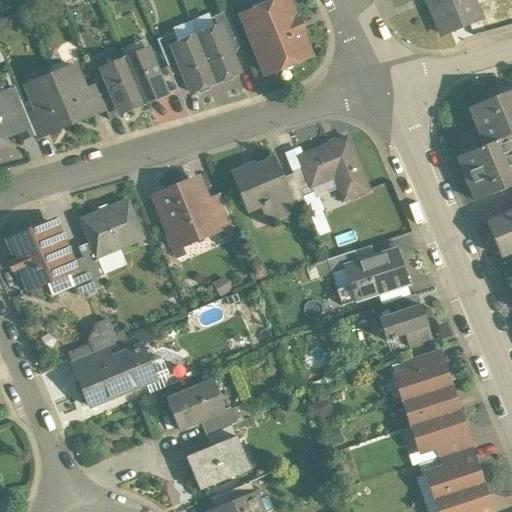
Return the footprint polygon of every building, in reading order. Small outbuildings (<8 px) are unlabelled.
[(428,0),(432,8),(430,9),(440,35),(478,19),(470,0),(428,0)] [(286,1),(260,11),(256,9),(243,14),(242,18),(240,19),(263,75),(265,74),(269,76),(281,71),(283,67),(308,56),(299,34),(302,33),(297,22),(294,23),(286,1)] [(225,13),(214,18),(219,30),(220,30),(231,57),(239,48),(225,13)] [(219,30),(196,39),(214,84),(238,74),(231,57),(220,30),(219,30)] [(168,36),(156,41),(166,67),(170,77),(183,77),(172,49),(173,49),(168,36)] [(173,49),(172,49),(183,77),(190,94),(214,84),(196,39),(173,49)] [(147,50),(123,60),(140,102),(150,98),(151,99),(163,95),(165,94),(156,72),(147,50)] [(123,60),(100,70),(109,92),(118,113),(119,113),(131,108),(131,106),(140,102),(123,60)] [(72,67),(26,87),(37,112),(45,131),(47,130),(89,113),(90,112),(82,92),(83,92),(72,67)] [(166,67),(156,72),(165,94),(163,95),(164,98),(177,92),(170,77),(166,67)] [(83,92),(82,92),(90,112),(89,113),(91,117),(104,111),(98,96),(94,87),(83,92)] [(511,91),(467,110),(483,147),(509,136),(511,134),(511,91)] [(109,92),(98,96),(104,111),(108,121),(121,116),(119,113),(118,113),(109,92)] [(4,96),(0,97),(0,137),(3,136),(5,139),(18,134),(20,133),(9,107),(4,96)] [(19,102),(9,107),(20,133),(18,134),(21,140),(33,135),(25,116),(19,102)] [(45,131),(37,112),(25,116),(33,135),(35,140),(49,135),(47,130),(45,131)] [(483,147),(457,158),(475,202),(511,186),(511,144),(509,136),(483,147)] [(346,138),(298,158),(301,167),(310,187),(334,178),(343,201),(368,191),(346,138)] [(273,160),(254,168),(253,165),(231,174),(242,201),(256,195),(267,222),(294,211),(292,206),(281,180),(273,160)] [(310,187),(301,167),(290,172),(291,175),(301,198),(312,193),(310,187)] [(291,175),(281,180),(292,206),(302,201),(301,198),(291,175)] [(202,202),(193,182),(155,198),(167,227),(171,225),(179,245),(218,229),(206,200),(202,202)] [(218,195),(206,200),(218,229),(230,224),(218,195)] [(126,201),(79,221),(89,243),(95,259),(96,259),(142,239),(126,201)] [(511,212),(485,224),(499,257),(511,251),(511,212)] [(53,222),(5,242),(26,291),(45,283),(51,296),(72,287),(66,274),(73,271),(70,263),(53,222)] [(95,259),(89,243),(77,248),(91,280),(102,275),(96,259),(95,259)] [(357,264),(343,269),(343,270),(354,303),(407,285),(396,251),(357,264)] [(353,252),(325,261),(330,274),(343,270),(343,269),(357,264),(353,252)] [(81,259),(70,263),(73,271),(66,274),(72,287),(76,296),(94,289),(81,259)] [(416,294),(392,302),(396,314),(397,314),(420,306),(416,294)] [(420,306),(397,314),(396,314),(377,320),(385,342),(404,335),(408,348),(431,340),(420,306)] [(107,321),(94,327),(88,340),(93,353),(106,348),(116,343),(107,321)] [(111,359),(74,375),(88,407),(145,384),(139,369),(145,367),(137,349),(141,347),(141,346),(111,359)] [(93,353),(69,363),(74,375),(111,359),(106,348),(93,353)] [(435,351),(405,361),(409,373),(438,363),(435,351)] [(145,367),(139,369),(145,384),(167,375),(161,360),(145,367)] [(409,373),(394,377),(402,403),(449,387),(441,362),(438,363),(409,373)] [(211,382),(165,401),(177,431),(199,422),(224,411),(224,410),(211,382)] [(449,387),(402,403),(410,427),(457,412),(449,387)] [(224,411),(199,422),(205,436),(229,426),(235,424),(228,408),(224,410),(224,411)] [(457,412),(410,427),(419,453),(433,448),(463,438),(465,437),(457,412)] [(229,426),(205,436),(210,448),(234,438),(229,426)] [(210,448),(185,458),(186,459),(189,458),(195,473),(192,474),(199,491),(248,470),(243,472),(230,441),(235,439),(235,438),(234,438),(210,448)] [(463,438),(433,448),(437,459),(467,449),(463,438)] [(467,449),(437,459),(441,470),(470,461),(467,449)] [(441,470),(426,475),(435,500),(481,485),(473,460),(470,461),(441,470)] [(249,483),(209,499),(214,511),(253,495),(249,483)] [(481,485),(435,500),(438,511),(484,511),(487,511),(489,510),(481,485)] [(214,511),(211,511),(261,511),(254,495),(253,495),(214,511)]
